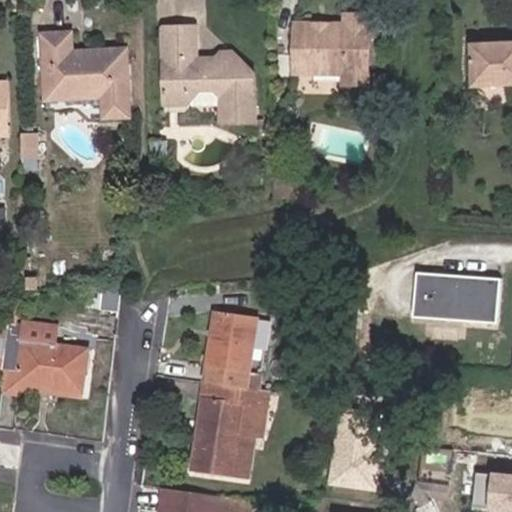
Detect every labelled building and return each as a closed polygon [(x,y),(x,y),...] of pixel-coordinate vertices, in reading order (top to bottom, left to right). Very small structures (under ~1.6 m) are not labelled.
[(370,85),(371,16),(346,15),(346,25),(336,24),(336,26),(297,24),(296,74),(345,75),(345,85),(370,85)] [(257,123),(257,74),(234,52),(223,53),(218,59),(199,59),(198,27),(164,28),(166,105),(223,104),(223,123),(257,123)] [(132,106),(129,47),(85,50),(85,56),(75,57),(74,32),(42,34),(46,102),(71,100),(71,93),(103,91),(103,98),(104,107),(132,106)] [(511,42),(473,44),(475,88),(511,85),(511,42)] [(0,135),(11,135),(10,79),(0,79),(0,135)] [(103,98),(103,91),(71,93),(71,100),(103,98)] [(133,118),(132,106),(104,107),(105,120),(133,118)] [(40,159),(40,134),(24,134),(25,160),(40,159)] [(167,160),(167,143),(155,144),(155,160),(167,160)] [(295,198),(294,183),(276,182),(276,197),(295,198)] [(500,324),(503,279),(419,273),(415,318),(500,324)] [(119,318),(122,288),(109,289),(106,316),(119,318)] [(252,373),(260,317),(215,311),(207,367),(210,367),(208,383),(261,390),(263,375),(252,373)] [(85,398),(91,349),(58,345),(60,326),(24,322),(24,327),(12,325),(6,368),(22,370),(19,389),(85,398)] [(19,389),(22,370),(6,368),(3,394),(18,396),(19,389)] [(265,439),(272,391),(261,390),(208,383),(205,398),(203,398),(193,472),(238,478),(244,436),(257,438),(265,439)] [(338,418),(329,483),(378,490),(387,425),(338,418)] [(251,480),(257,438),(244,436),(238,478),(251,480)] [(511,511),(511,474),(475,471),(471,509),(500,511),(511,511)] [(230,511),(231,507),(250,509),(251,500),(164,488),(161,511),(230,511)]
